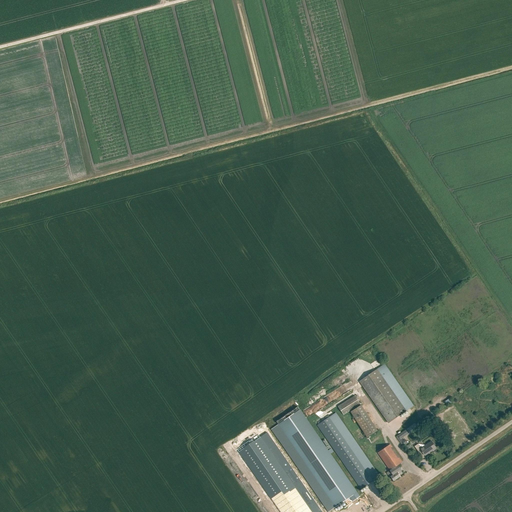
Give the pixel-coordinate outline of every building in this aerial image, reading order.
[(413,406),(384,364),(378,368),(359,381),(388,423),(407,410),(413,406)] [(344,415),(360,404),(355,395),(338,406),(344,415)] [(377,431),(361,405),(350,412),(367,437),(377,431)] [(298,407),(277,421),(336,507),(350,497),(353,501),(360,497),(298,407)] [(276,413),(278,417),(286,413),(284,408),(276,413)] [(335,412),(331,416),(317,425),(335,450),(361,488),(375,479),(379,476),(335,412)] [(402,441),(401,439),(408,433),(406,430),(396,436),(403,446),(408,443),(405,439),(402,441)] [(322,511),(267,432),(260,437),(258,435),(237,449),(280,511),(322,511)] [(425,455),(436,447),(432,441),(421,448),(418,443),(415,446),(420,454),(423,452),(425,455)] [(401,469),(398,465),(402,462),(390,444),(378,453),(390,470),(391,469),(394,474),(391,476),(394,480),(400,476),(398,472),(401,469)]
